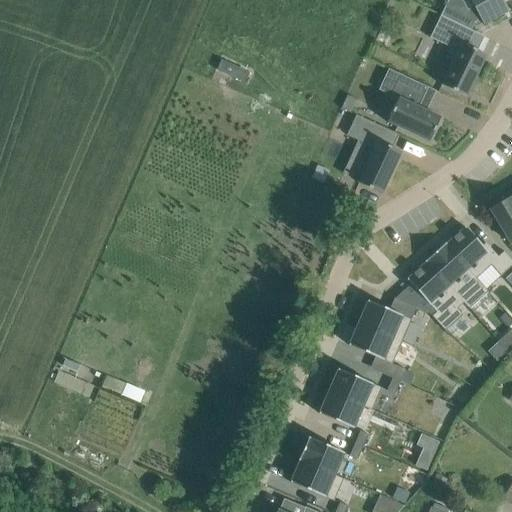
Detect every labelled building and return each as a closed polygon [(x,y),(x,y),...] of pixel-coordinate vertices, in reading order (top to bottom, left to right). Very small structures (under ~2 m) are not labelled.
[(481,20),(484,25),(508,11),(503,2),(506,0),(509,0),(510,0),(509,0),(448,0),(441,15),(471,30),(474,24),(481,20)] [(484,37),(441,16),(430,38),(451,48),(446,58),(453,62),(442,85),(466,97),(486,55),(477,51),(484,37)] [(244,81),(248,70),(219,59),(215,69),(244,81)] [(398,99),(387,122),(429,142),(440,117),(419,107),(428,87),(400,74),(391,96),(398,99)] [(356,115),(347,135),(366,144),(361,156),(368,159),(357,183),(382,194),(401,152),(392,148),(398,135),(356,115)] [(317,165),(311,178),(324,183),(329,171),(317,165)] [(490,209),(511,244),(511,243),(511,202),(511,201),(509,197),(490,209)] [(446,242),(445,244),(476,278),(491,264),(501,276),(511,265),(511,259),(504,251),(498,256),(486,242),(483,245),(465,226),(447,243),(446,242)] [(445,244),(426,261),(464,303),(469,309),(488,292),(476,278),(445,244)] [(426,262),(407,280),(411,284),(436,312),(433,315),(433,316),(446,330),(463,315),(457,309),(464,303),(426,261),(425,261),(426,262)] [(368,300),(358,323),(402,342),(417,308),(395,298),(390,310),(368,300)] [(333,341),(342,318),(332,315),(323,337),(333,341)] [(358,323),(349,345),(393,364),(402,342),(358,323)] [(511,329),(498,342),(507,352),(508,353),(511,347),(511,329)] [(498,342),(488,352),(497,361),(507,352),(498,342)] [(392,378),(401,382),(406,370),(398,366),(392,378)] [(338,369),(328,391),(363,406),(372,410),(382,388),(338,369)] [(392,378),(387,391),(395,394),(401,382),(392,378)] [(328,391),(319,414),(353,429),(363,406),(328,391)] [(360,431),(355,443),(363,447),(369,434),(360,431)] [(416,445),(423,448),(435,453),(440,442),(421,434),(416,445)] [(309,437),(299,460),(335,475),(345,453),(309,437)] [(355,443),(350,456),(358,459),(363,447),(355,443)] [(299,460),(289,483),(334,501),(343,479),(335,475),(299,460)] [(511,482),(502,499),(511,504),(511,482)] [(339,502),(335,511),(345,511),(348,506),(339,502)]
